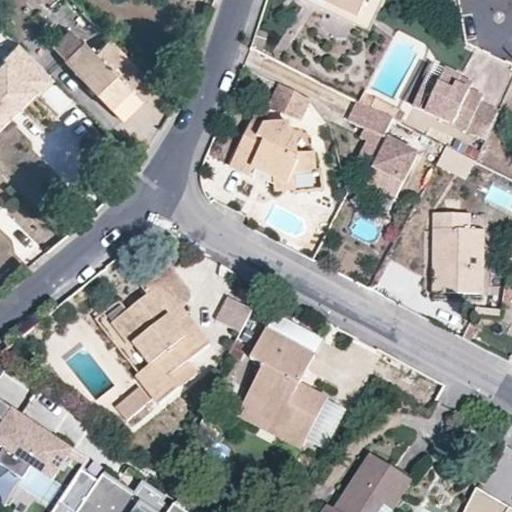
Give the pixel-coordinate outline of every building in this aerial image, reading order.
[(384,0),(367,0),(360,16),(326,0),(303,0),(370,31),(384,0)] [(367,0),(326,0),(360,16),(367,0)] [(84,39),(64,58),(124,118),(143,100),(131,88),(146,72),(110,36),(96,51),(84,39)] [(4,59),(0,63),(0,119),(33,88),(38,93),(54,77),(19,41),(3,58),(4,59)] [(446,68),(435,63),(415,106),(426,111),(446,68)] [(446,68),(426,111),(486,139),(498,114),(481,105),(483,98),(471,92),(458,86),(461,79),(462,76),(446,68)] [(461,79),(458,86),(471,92),(474,85),(461,79)] [(52,83),(22,117),(45,137),(75,104),(52,83)] [(282,84),(272,104),(300,120),(311,99),(282,84)] [(369,93),(366,91),(361,100),(362,101),(365,102),(369,93)] [(365,102),(374,107),(379,98),(369,93),(365,102)] [(379,98),(374,107),(396,118),(401,109),(379,98)] [(378,166),(369,183),(397,198),(420,152),(387,135),(396,118),(374,107),(365,102),(362,101),(353,118),(370,126),(377,130),(372,138),(362,158),(378,166)] [(253,177),(258,167),(276,176),(278,189),(295,188),(293,171),(316,169),(314,154),(294,155),(291,124),(273,125),(255,115),(231,165),(253,177)] [(372,138),(377,130),(370,126),(365,135),(372,138)] [(432,293),(485,293),(485,230),(472,229),(472,214),(434,213),(433,229),(442,229),(442,259),(433,260),(432,293)] [(433,260),(442,259),(442,229),(433,229),(433,260)] [(189,363),(211,345),(182,308),(195,298),(176,274),(115,322),(134,346),(137,343),(155,365),(159,362),(171,377),(189,363)] [(253,312),(229,299),(217,322),(241,335),(253,312)] [(322,337),(273,312),(265,328),(314,353),(322,337)] [(301,447),(327,397),(299,382),(314,353),(265,328),(249,357),(263,364),(237,414),(301,447)] [(160,405),(198,375),(189,363),(171,377),(159,362),(155,365),(138,378),(160,405)] [(118,408),(130,422),(154,402),(143,388),(118,408)] [(314,454),(340,404),(327,397),(301,447),(314,454)] [(0,426),(1,426),(5,429),(8,424),(15,428),(22,417),(0,401),(0,426)] [(53,479),(73,449),(22,417),(15,428),(8,424),(5,429),(1,426),(0,427),(0,444),(5,448),(0,455),(0,463),(24,478),(32,465),(53,479)] [(392,509),(411,479),(373,454),(337,509),(335,511),(363,511),(374,497),(384,504),(392,509)] [(182,511),(185,508),(175,502),(169,511),(158,504),(162,499),(143,487),(136,498),(130,507),(114,496),(120,487),(103,477),(100,482),(83,471),(71,490),(61,505),(72,511),(182,511)] [(130,507),(136,498),(120,487),(114,496),(130,507)] [(511,511),(511,510),(475,492),(465,511),(511,511)] [(363,511),(378,511),(384,504),(374,497),(363,511)]
